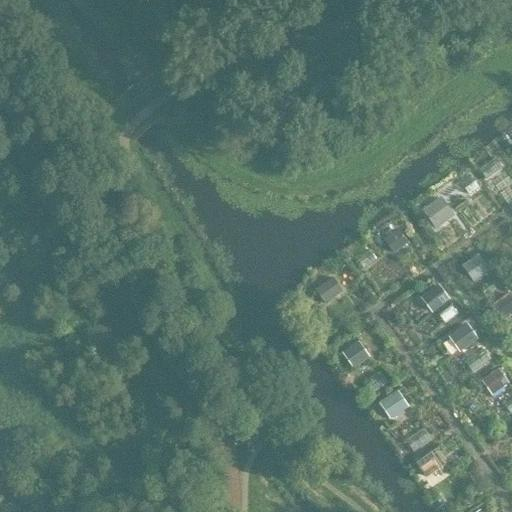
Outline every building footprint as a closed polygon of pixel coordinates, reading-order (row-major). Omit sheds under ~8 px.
[(511,143),(498,154),(509,169),(511,166),(511,143)] [(441,197),(420,213),(433,229),(454,212),(441,197)] [(393,231),(371,249),(382,262),(404,245),(393,231)] [(479,253),(462,266),(475,282),(492,269),(479,253)] [(334,271),(314,287),(326,302),(346,287),(334,271)] [(439,282),(421,294),(434,312),(452,299),(439,282)] [(483,306),(495,324),(511,312),(511,301),(505,291),(483,306)] [(460,325),(437,340),(451,360),(474,345),(460,325)] [(343,350),(353,368),(371,358),(361,340),(343,350)] [(494,399),(511,385),(511,384),(500,368),(481,381),(494,399)] [(398,392),(375,408),(386,423),(409,408),(398,392)] [(511,409),(499,419),(509,435),(511,432),(511,409)] [(419,460),(430,477),(445,468),(434,450),(419,460)]
